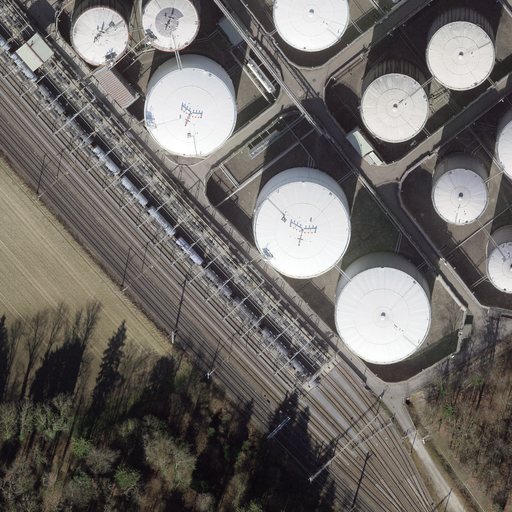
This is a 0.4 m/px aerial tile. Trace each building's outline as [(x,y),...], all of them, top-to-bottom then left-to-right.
[(82,0),(76,6),(72,16),(72,27),(76,38),(84,46),(94,51),(106,51),(116,46),(124,39),(129,28),(129,17),(125,6),(118,0),(82,0)] [(142,0),(142,1),(141,11),(143,19),(147,25),(154,32),(164,36),(179,36),(190,29),(197,18),(199,5),(197,0),(142,0)] [(272,0),(274,8),(280,20),(284,25),(292,31),(300,35),(311,36),(321,35),(329,32),(336,27),(343,20),(347,14),(350,3),(349,0),(272,0)] [(428,42),(431,55),(436,63),(441,67),(446,71),(454,74),(461,74),(471,73),(480,69),(486,63),(491,56),(495,46),(494,34),(490,24),(484,16),(477,11),(468,8),(456,8),(447,10),(438,17),(432,24),(428,33),(428,42)] [(250,29),(234,9),(219,20),(235,41),(250,29)] [(54,49),(37,29),(16,47),(33,67),(54,49)] [(166,63),(159,69),(155,74),(151,81),(148,89),(148,107),(151,115),(157,126),(165,134),(177,140),(188,142),(199,142),(210,138),(218,133),(229,121),(233,111),(235,95),(233,87),(227,74),(220,66),(210,60),(200,56),(185,56),(175,58),(166,63)] [(362,94),(365,106),(370,115),(375,119),(380,123),(388,125),(395,126),(406,125),(414,121),(421,115),(426,107),(429,98),(428,86),(425,76),(418,68),(411,63),(402,60),(390,59),(381,62),(372,68),(366,76),(363,85),(362,94)] [(106,61),(92,73),(121,106),(135,94),(106,61)] [(498,135),(501,148),(506,156),(511,160),(511,161),(511,106),(508,110),(502,117),(499,126),(498,135)] [(346,135),(362,155),(373,146),(357,126),(346,135)] [(456,152),(445,157),(438,164),(434,173),(433,184),(435,192),(439,198),(446,204),(456,209),(471,208),(482,201),(489,191),(491,177),(489,169),(479,157),(468,152),(456,152)] [(277,177),(270,183),(266,188),(262,196),(259,204),(259,221),(261,230),(267,240),(275,248),(288,255),(299,257),(309,256),(320,253),(329,248),(340,235),(344,225),(345,210),(344,201),(338,189),(331,181),(321,174),(311,171),(295,170),(285,173),(277,177)] [(496,231),(491,237),(488,242),(487,249),(488,256),(490,262),(493,267),(502,273),(507,274),(511,274),(511,226),(504,227),(496,231)] [(357,262),(350,268),(346,273),(342,281),(339,289),(339,306),(341,315),(347,325),(356,333),(368,340),(379,342),(390,341),(400,338),(409,333),(420,320),(424,310),(426,295),(424,286),(418,274),(411,266),(401,259),(391,256),(375,255),(365,258),(357,262)]
